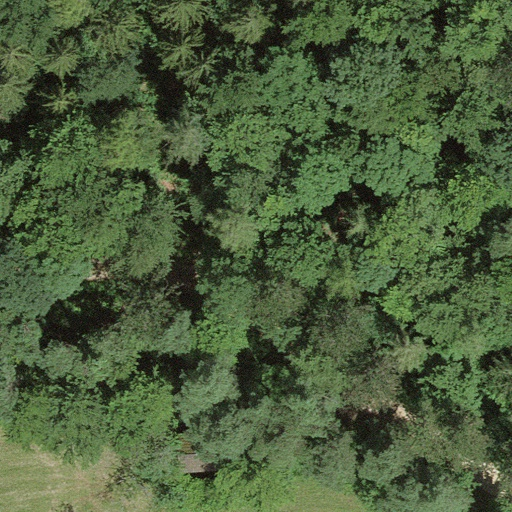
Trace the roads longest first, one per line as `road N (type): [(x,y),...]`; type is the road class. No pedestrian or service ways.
road 1 (track): [(511,492),(417,431),(277,320),(178,264)]
road 2 (track): [(511,83),(178,264)]
road 3 (track): [(178,264),(0,141)]
road 4 (track): [(178,264),(0,274)]
